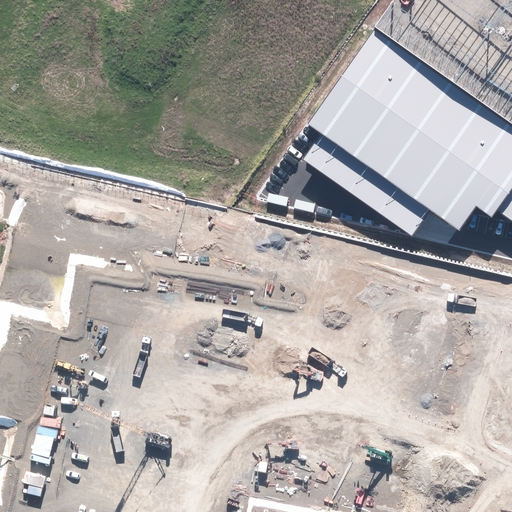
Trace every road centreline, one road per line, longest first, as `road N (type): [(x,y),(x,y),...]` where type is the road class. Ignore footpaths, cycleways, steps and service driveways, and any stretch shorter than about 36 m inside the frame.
road 1 (unknown): [(511,292),(0,175)]
road 2 (unknown): [(511,381),(424,511)]
